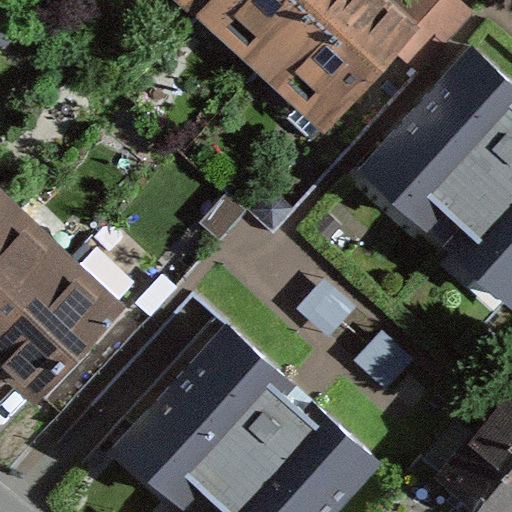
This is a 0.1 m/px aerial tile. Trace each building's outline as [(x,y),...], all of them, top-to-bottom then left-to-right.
[(188,0),(199,10),(206,2),(207,0),(188,0)] [(207,0),(206,2),(268,60),(323,0),(207,0)] [(384,0),(323,0),(268,60),(306,94),(287,114),(312,137),(397,45),(414,26),(389,4),(384,0)] [(392,0),(389,4),(414,26),(438,0),(392,0)] [(471,13),(457,0),(438,0),(414,26),(397,45),(421,68),(471,13)] [(511,80),(475,47),(383,148),(412,176),(397,192),(426,219),(442,201),(468,225),(452,243),(481,268),(497,251),(511,264),(511,80)] [(0,231),(22,208),(0,186),(0,231)] [(0,330),(71,254),(22,208),(0,231),(0,330)] [(39,389),(121,300),(71,254),(0,330),(0,373),(10,363),(39,389)] [(290,377),(229,322),(138,423),(168,450),(151,468),(182,496),(198,478),(225,502),(215,511),(322,511),(375,454),(316,401),(308,410),(282,386),(290,377)] [(511,511),(511,390),(446,474),(444,476),(456,486),(447,496),(457,504),(466,511),(511,511)] [(444,476),(446,474),(421,453),(374,509),(377,511),(450,511),(457,504),(447,496),(456,486),(444,476)]
